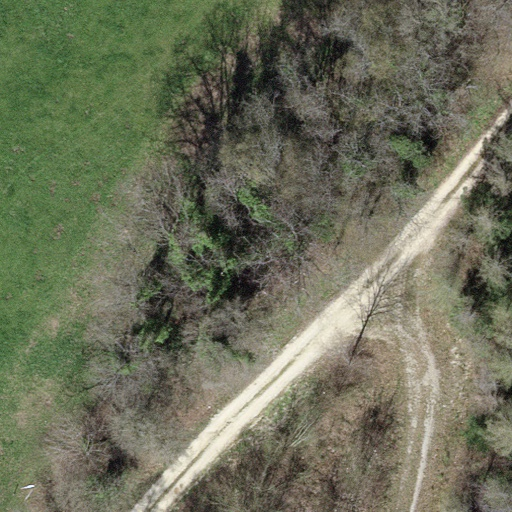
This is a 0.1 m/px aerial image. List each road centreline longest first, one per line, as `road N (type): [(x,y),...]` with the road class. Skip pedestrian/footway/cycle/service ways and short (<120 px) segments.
road 1 (track): [(145,511),(421,234),(511,116)]
road 2 (track): [(384,273),(422,366),(421,417),(400,511)]
